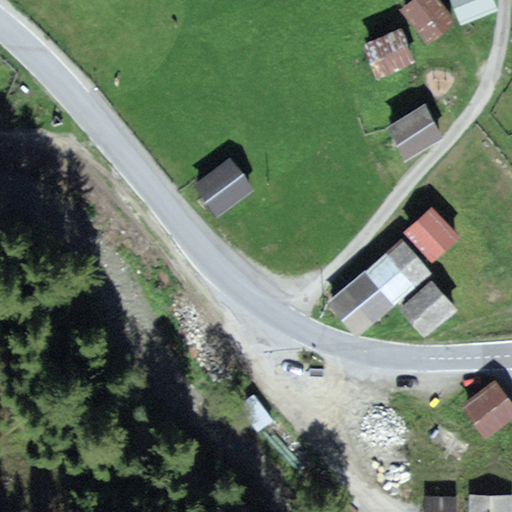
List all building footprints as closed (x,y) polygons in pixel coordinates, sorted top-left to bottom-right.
[(448,10),(439,0),(405,0),(404,1),(426,28),(448,10)] [(454,0),(460,13),(489,0),(454,0)] [(411,50),(399,21),(364,35),(370,50),(376,64),(411,50)] [(437,124),(422,97),(389,115),(397,129),(404,142),(437,124)] [(253,190),(230,159),(193,185),(204,199),(216,216),(253,190)] [(455,236),(431,210),(419,221),(406,232),(431,258),(455,236)] [(426,274),(400,245),(376,266),(332,305),(358,334),(426,274)] [(454,311),(431,285),(402,310),(414,323),(425,336),(454,311)] [(511,418),(511,405),(495,383),(462,408),(474,424),(485,439),(511,418)] [(511,511),(511,495),(469,496),(468,511),(511,511)] [(455,511),(455,497),(424,497),(424,511),(455,511)]
